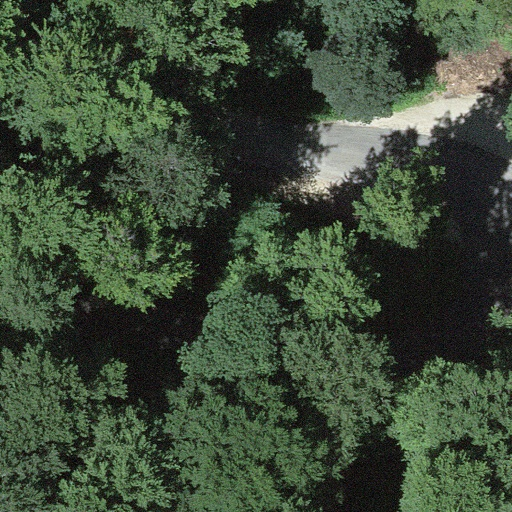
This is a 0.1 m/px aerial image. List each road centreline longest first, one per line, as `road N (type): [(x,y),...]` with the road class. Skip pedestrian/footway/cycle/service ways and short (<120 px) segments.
road 1 (unclassified): [(0,52),(152,119),(466,205),(511,236)]
road 2 (unclassified): [(511,285),(482,319),(446,341),(370,359),(0,307)]
road 3 (track): [(511,132),(402,188)]
